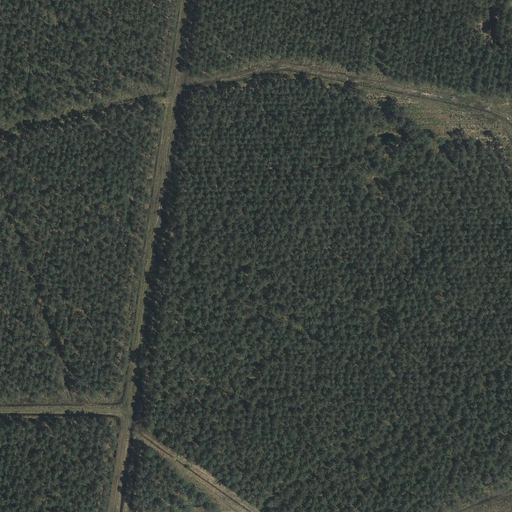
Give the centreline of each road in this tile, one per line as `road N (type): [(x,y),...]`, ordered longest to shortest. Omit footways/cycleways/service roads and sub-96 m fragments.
road 1 (track): [(110,511),(190,0)]
road 2 (track): [(0,406),(125,406),(274,511)]
